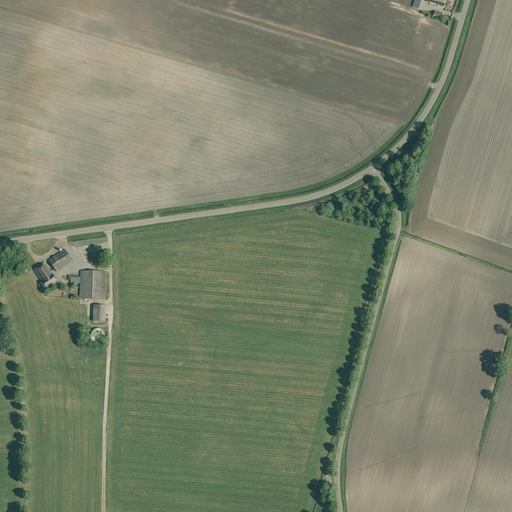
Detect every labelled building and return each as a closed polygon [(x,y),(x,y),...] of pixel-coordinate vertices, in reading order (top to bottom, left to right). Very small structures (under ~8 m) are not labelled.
[(419,9),(421,0),(420,0),(415,0),(413,7),(419,9)] [(57,272),(73,261),(65,250),(49,261),(57,272)] [(45,290),(58,281),(54,275),(54,276),(45,263),(35,270),(43,283),(41,284),(45,290)] [(81,277),(80,284),(80,299),(105,300),(106,272),(81,271),(81,277)] [(71,276),(71,283),(80,284),(81,277),(71,276)] [(105,322),(106,306),(94,306),(93,322),(105,322)]
